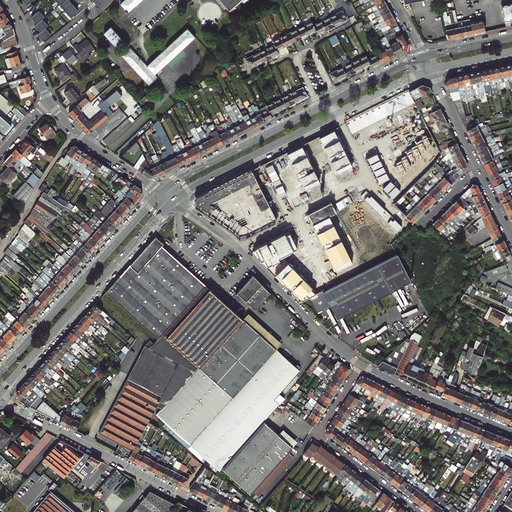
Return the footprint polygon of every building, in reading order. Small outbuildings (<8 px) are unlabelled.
[(71,6),(65,0),(64,0),(57,6),(63,12),(71,6)] [(125,10),(127,12),(140,0),(123,0),(120,3),(126,9),(125,10)] [(215,0),(224,10),(227,8),(220,0),(215,0)] [(229,10),(240,0),(220,0),(227,8),(229,10)] [(371,7),(374,12),(386,5),(383,0),(371,7)] [(197,14),(198,18),(200,22),(203,24),(207,26),(212,26),(216,25),(219,22),(221,19),(222,15),(222,11),(220,7),(218,4),(214,2),(210,1),(206,2),(203,3),(200,6),(198,10),(197,14)] [(506,27),(511,25),(511,2),(511,3),(501,5),(504,21),(505,21),(506,27)] [(374,12),(377,18),(389,11),(386,5),(374,12)] [(76,12),(71,6),(63,12),(65,14),(69,18),(76,12)] [(454,38),(460,37),(457,22),(454,22),(452,10),(450,11),(449,11),(450,16),(451,23),(454,38)] [(333,26),(346,20),(342,11),(329,17),(333,26)] [(377,18),(379,23),(392,16),(389,11),(377,18)] [(43,18),(37,12),(30,18),(35,25),(40,20),(43,18)] [(448,39),(454,38),(451,23),(449,24),(447,17),(446,12),(442,12),(447,36),(448,39)] [(0,27),(10,22),(7,16),(0,20),(0,27)] [(381,28),(388,25),(395,21),(392,16),(379,23),(372,27),(374,29),(380,26),(381,28)] [(326,30),(333,26),(329,17),(321,21),(326,30)] [(466,35),(472,34),(470,22),(469,19),(463,21),(466,35)] [(46,27),(40,20),(35,25),(33,27),(38,33),(43,29),(46,27)] [(318,34),(326,30),(321,21),(313,25),(316,31),(318,34)] [(406,51),(408,44),(395,21),(388,25),(390,28),(392,32),(404,52),(406,51)] [(460,37),(466,35),(463,21),(461,21),(457,22),(460,37)] [(472,34),(485,31),(484,27),(483,21),(475,22),(475,21),(473,21),(470,22),(472,34)] [(4,40),(14,34),(13,27),(10,22),(0,27),(0,34),(4,40)] [(308,35),(316,31),(313,25),(312,22),(304,26),(308,35)] [(300,39),(308,35),(304,26),(296,30),(300,39)] [(116,46),(122,40),(110,27),(103,33),(116,46)] [(157,77),(154,74),(195,37),(187,28),(146,65),(130,48),(121,56),(148,85),(157,77)] [(48,36),(43,29),(38,33),(36,36),(41,42),(48,36)] [(293,42),(300,39),(296,30),(292,32),(288,34),(293,42)] [(396,56),(404,52),(392,32),(385,36),(385,37),(396,56)] [(4,48),(18,43),(14,34),(4,40),(1,41),(4,48)] [(285,46),(293,42),(288,34),(281,37),(285,46)] [(329,37),(331,42),(339,38),(337,34),(329,37)] [(277,50),(285,46),(281,37),(273,41),(274,45),(277,50)] [(390,59),(396,56),(385,37),(380,40),(385,50),(390,59)] [(89,55),(87,52),(93,47),(86,38),(83,41),(83,42),(78,46),(77,45),(76,44),(73,46),(78,53),(83,59),(83,60),(89,55)] [(271,58),(279,54),(277,50),(274,45),(266,49),(271,58)] [(79,62),(83,59),(78,53),(74,56),(69,49),(62,54),(70,64),(76,59),(79,62)] [(263,61),(271,58),(266,49),(258,52),(263,61)] [(8,68),(21,63),(16,50),(8,53),(10,57),(5,59),(8,68)] [(380,64),(390,59),(385,50),(376,55),(380,64)] [(250,68),(263,61),(258,52),(245,59),(250,68)] [(372,68),(380,64),(376,55),(375,54),(368,58),(371,64),(371,65),(372,68)] [(362,68),(371,64),(368,58),(366,55),(358,59),(362,68)] [(355,72),(362,68),(358,59),(350,63),(355,72)] [(74,72),(72,74),(63,63),(55,69),(64,80),(69,76),(71,78),(76,74),(74,72)] [(347,76),(355,72),(350,63),(343,67),(347,76)] [(505,65),(499,67),(502,82),(503,87),(509,85),(505,65)] [(330,74),(334,82),(347,76),(343,67),(330,74)] [(502,82),(499,67),(492,68),(498,94),(501,93),(501,90),(499,82),(502,82)] [(498,94),(492,68),(486,69),(491,91),(492,95),(498,94)] [(486,69),(480,71),(486,96),(492,95),(491,91),(486,69)] [(486,96),(480,71),(474,72),(478,93),(481,92),(483,100),(486,99),(486,96)] [(474,72),(468,73),(473,95),(479,94),(478,93),(474,72)] [(468,73),(462,74),(466,94),(467,97),(470,96),(471,100),(474,100),(473,95),(468,73)] [(456,76),(460,95),(461,98),(464,98),(463,94),(466,94),(462,74),(456,76)] [(9,82),(11,88),(19,85),(29,82),(31,81),(29,75),(9,82)] [(448,77),(445,84),(451,98),(460,95),(456,76),(448,77)] [(21,93),(32,89),(29,82),(19,85),(21,93)] [(413,100),(418,98),(431,92),(429,87),(422,84),(409,91),(413,100)] [(71,104),(79,97),(70,86),(63,93),(67,97),(66,98),(71,104)] [(294,102),(307,96),(303,87),(290,94),(294,102)] [(103,102),(107,107),(122,96),(117,90),(103,102)] [(405,96),(403,97),(407,106),(414,102),(413,100),(409,91),(404,93),(405,96)] [(286,106),(294,102),(290,94),(282,98),(286,106)] [(399,99),(397,100),(401,109),(407,106),(403,97),(402,94),(398,96),(399,99)] [(144,105),(145,104),(149,100),(144,96),(140,100),(144,105)] [(89,125),(78,113),(81,111),(80,109),(88,101),(84,97),(68,112),(84,129),(89,125)] [(393,102),(391,103),(395,112),(401,109),(397,100),(396,97),(392,99),(393,102)] [(279,110),(286,106),(282,98),(275,101),(279,110)] [(418,109),(422,107),(418,98),(413,100),(414,102),(418,109)] [(259,124),(265,121),(260,112),(257,105),(254,107),(251,100),(248,102),(250,106),(259,124)] [(80,109),(81,111),(90,103),(88,101),(80,109)] [(103,111),(108,108),(107,107),(103,102),(102,101),(98,105),(103,111)] [(271,114),(279,110),(275,101),(266,106),(268,109),(271,114)] [(387,102),(383,104),(389,115),(395,112),(391,103),(388,104),(387,102)] [(379,106),(380,108),(378,109),(383,118),(389,115),(383,104),(379,106)] [(254,127),(259,124),(250,106),(247,107),(250,112),(247,113),(254,127)] [(25,115),(28,112),(22,107),(19,110),(25,115)] [(112,112),(94,128),(99,134),(110,123),(110,122),(122,112),(118,107),(112,112)] [(383,118),(378,109),(377,107),(373,109),(374,111),(372,112),(376,121),(383,118)] [(88,134),(94,128),(112,112),(108,108),(103,111),(89,125),(84,129),(88,134)] [(425,122),(426,126),(444,117),(440,109),(437,110),(437,108),(431,111),(431,113),(428,114),(427,115),(430,120),(425,122)] [(271,116),(271,114),(268,109),(260,112),(265,121),(272,118),(271,116)] [(238,135),(244,132),(237,119),(232,110),(227,113),(229,117),(238,135)] [(367,112),(368,114),(366,115),(370,124),(376,121),(372,112),(371,110),(367,112)] [(22,119),(24,116),(19,111),(16,113),(22,119)] [(244,132),(249,129),(242,116),(242,115),(240,111),(237,113),(239,117),(237,119),(244,132)] [(249,129),(254,127),(247,113),(242,115),(242,116),(249,129)] [(360,118),(364,127),(370,124),(366,115),(365,113),(361,115),(362,117),(360,118)] [(228,140),(233,137),(227,125),(225,122),(222,123),(220,120),(218,115),(216,116),(220,124),(228,140)] [(353,121),(358,130),(364,127),(360,118),(359,116),(354,118),(356,120),(353,121)] [(233,137),(238,135),(229,117),(226,119),(229,124),(227,125),(233,137)] [(444,117),(426,126),(428,128),(432,126),(435,132),(434,132),(435,134),(436,134),(441,131),(446,128),(446,127),(448,126),(444,117)] [(464,125),(473,121),(472,117),(466,120),(462,121),(464,125)] [(115,130),(114,129),(102,140),(107,145),(131,124),(126,119),(115,130)] [(348,121),(350,123),(347,124),(352,133),(358,130),(353,121),(352,119),(348,121)] [(0,132),(3,135),(11,125),(5,120),(3,122),(0,120),(0,132)] [(180,164),(176,155),(174,150),(158,120),(154,124),(161,139),(157,141),(164,155),(165,155),(168,160),(165,161),(170,169),(180,164)] [(217,145),(222,143),(215,128),(211,120),(206,123),(208,127),(217,145)] [(473,122),(473,121),(464,125),(466,129),(479,123),(478,120),(475,121),(473,122)] [(469,135),(486,127),(483,121),(479,123),(466,129),(469,135)] [(51,138),(56,134),(47,122),(39,128),(47,139),(50,137),(51,138)] [(202,153),(207,151),(196,130),(193,124),(191,125),(192,128),(197,139),(195,140),(202,153)] [(222,143),(228,140),(220,124),(217,125),(218,127),(215,128),(222,143)] [(207,151),(212,148),(204,133),(201,127),(196,130),(207,151)] [(212,148),(217,145),(208,127),(205,129),(207,132),(204,133),(212,148)] [(488,133),(486,127),(469,135),(472,141),(486,134),(488,133)] [(94,128),(88,134),(95,138),(99,134),(94,128)] [(352,165),(333,129),(319,136),(337,173),(352,165)] [(425,134),(420,137),(421,138),(421,137),(422,139),(420,140),(426,151),(432,148),(425,134)] [(488,138),(486,134),(472,141),(475,147),(495,137),(494,135),(488,138)] [(185,161),(191,158),(184,145),(179,136),(174,139),(176,142),(185,161)] [(191,158),(196,156),(188,139),(187,137),(184,138),(187,144),(184,145),(191,158)] [(487,147),(494,144),(493,141),(496,140),(497,139),(496,137),(495,137),(475,147),(477,152),(487,147)] [(196,156),(202,153),(195,140),(192,141),(191,138),(188,139),(196,156)] [(32,153),(36,149),(26,140),(21,145),(20,144),(16,148),(26,157),(31,152),(32,153)] [(426,151),(420,140),(415,142),(416,143),(416,142),(417,144),(415,145),(421,156),(427,153),(426,151)] [(151,169),(150,169),(141,152),(136,141),(119,157),(148,176),(152,176),(152,173),(153,173),(151,169)] [(437,147),(439,151),(450,145),(448,141),(437,147)] [(180,164),(185,161),(176,142),(173,143),(176,149),(178,154),(176,155),(180,164)] [(445,156),(447,153),(459,148),(456,143),(450,145),(439,151),(440,154),(443,153),(445,156)] [(65,167),(68,162),(78,147),(75,145),(71,146),(64,158),(62,156),(58,162),(65,167)] [(320,182),(301,145),(287,152),(305,189),(320,182)] [(422,158),(421,156),(415,145),(410,147),(410,148),(411,148),(412,149),(410,150),(415,162),(415,161),(422,158)] [(497,150),(500,149),(499,145),(496,146),(488,150),(487,147),(477,152),(480,158),(497,150)] [(67,169),(70,170),(82,150),(78,147),(68,162),(71,163),(67,169)] [(375,147),(362,153),(365,159),(376,153),(378,153),(375,147)] [(30,162),(26,157),(16,148),(12,153),(21,162),(26,166),(30,162)] [(448,159),(461,152),(459,148),(447,153),(447,155),(448,159)] [(490,157),(496,154),(499,153),(503,151),(502,148),(500,149),(497,150),(480,158),(483,164),(492,159),(490,157)] [(77,169),(79,167),(87,154),(82,150),(70,170),(69,171),(72,173),(74,170),(76,172),(77,169)] [(159,174),(165,172),(156,155),(154,150),(151,152),(155,160),(153,161),(159,174)] [(417,164),(415,161),(415,162),(410,150),(405,153),(406,153),(407,154),(405,155),(410,167),(417,164)] [(50,162),(53,157),(47,151),(43,155),(50,162)] [(155,176),(159,174),(153,161),(150,156),(147,157),(144,151),(141,152),(150,169),(151,169),(153,173),(152,173),(152,176),(155,176)] [(451,163),(463,157),(461,152),(448,159),(451,163)] [(17,167),(21,162),(12,153),(4,161),(8,166),(10,167),(14,164),(17,167)] [(376,153),(365,159),(367,163),(369,162),(370,164),(380,160),(376,153)] [(81,168),(84,170),(92,157),(87,154),(79,167),(81,168)] [(165,172),(170,169),(165,161),(163,156),(161,157),(159,154),(156,155),(165,172)] [(411,169),(410,167),(405,155),(400,158),(401,158),(402,160),(399,161),(405,172),(411,169)] [(84,170),(89,173),(97,160),(92,157),(84,170)] [(453,167),(457,165),(465,161),(463,157),(451,163),(452,164),(450,165),(452,168),(453,167)] [(493,162),(492,159),(483,164),(485,169),(500,162),(504,161),(503,161),(502,158),(498,159),(493,162)] [(95,174),(96,173),(98,170),(102,163),(97,160),(89,173),(86,178),(91,181),(91,180),(93,178),(93,177),(95,175),(95,174)] [(383,166),(380,160),(370,164),(368,165),(370,169),(372,168),(373,170),(383,166)] [(405,172),(399,161),(395,163),(395,164),(396,163),(397,165),(394,166),(400,177),(406,174),(405,172)] [(451,174),(456,179),(467,168),(468,166),(465,161),(457,165),(459,166),(456,170),(451,174)] [(503,168),(501,165),(505,164),(504,161),(500,162),(485,169),(488,175),(497,170),(503,168)] [(98,170),(106,177),(111,169),(102,163),(98,170)] [(0,174),(0,176),(7,183),(17,173),(10,167),(8,166),(0,174)] [(386,172),(383,166),(373,170),(371,172),(373,176),(375,175),(376,177),(386,172)] [(39,178),(43,173),(37,167),(33,172),(35,174),(39,178)] [(498,173),(497,170),(488,175),(491,180),(507,173),(511,171),(510,169),(504,171),(504,170),(498,173)] [(222,210),(262,190),(252,170),(221,185),(195,198),(194,206),(204,213),(220,224),(233,233),(239,238),(247,236),(274,223),(275,220),(276,218),(269,204),(235,222),(224,213),(222,210)] [(507,173),(491,180),(494,186),(503,182),(501,179),(507,176),(506,176),(511,173),(511,170),(511,171),(507,173)] [(389,178),(386,172),(376,177),(374,178),(376,182),(378,181),(380,183),(384,181),(389,178)] [(110,181),(112,183),(120,175),(117,173),(110,181)] [(443,176),(451,184),(456,179),(451,174),(449,176),(446,173),(445,174),(443,176)] [(123,187),(122,186),(128,180),(120,175),(112,183),(119,189),(120,190),(123,187)] [(447,188),(451,184),(443,176),(442,175),(438,179),(447,188)] [(389,178),(384,181),(385,185),(383,188),(384,189),(383,191),(386,194),(395,185),(390,180),(389,178)] [(443,192),(447,188),(438,179),(437,178),(433,182),(434,182),(443,192)] [(496,191),(511,185),(508,179),(503,182),(494,186),(496,191)] [(141,195),(141,188),(128,180),(122,186),(123,187),(126,189),(129,187),(140,197),(141,195)] [(20,202),(23,205),(33,188),(31,186),(25,181),(13,196),(20,202)] [(440,196),(443,192),(434,182),(430,186),(440,196)] [(468,198),(480,192),(477,185),(473,184),(460,196),(463,200),(466,198),(468,198)] [(511,191),(511,184),(511,185),(496,191),(499,197),(511,191)] [(400,190),(395,185),(386,194),(389,198),(391,196),(393,198),(400,190)] [(436,199),(440,196),(430,186),(426,189),(436,199)] [(134,203),(138,199),(126,189),(123,187),(120,190),(134,203)] [(138,199),(140,197),(129,187),(126,189),(138,199)] [(48,195),(53,198),(56,192),(51,189),(48,195)] [(131,208),(134,203),(120,190),(119,189),(115,193),(119,197),(131,208)] [(432,203),(436,199),(426,189),(425,189),(421,192),(423,194),(432,203)] [(378,202),(366,190),(360,196),(372,208),(378,202)] [(502,203),(511,198),(511,191),(499,197),(502,203)] [(54,198),(53,198),(48,195),(43,192),(41,196),(51,202),(54,198)] [(470,202),(471,203),(483,197),(480,192),(468,198),(466,198),(463,200),(465,202),(467,201),(469,200),(470,202)] [(428,207),(432,203),(423,194),(419,198),(428,207)] [(424,211),(428,207),(419,198),(416,195),(412,199),(413,200),(415,201),(424,211)] [(59,213),(62,209),(65,205),(62,204),(62,203),(59,201),(58,201),(54,198),(51,202),(41,196),(34,206),(53,219),(54,218),(58,214),(59,213)] [(467,205),(468,205),(465,202),(463,200),(460,196),(456,200),(463,207),(467,205)] [(127,212),(131,208),(119,197),(115,201),(127,212)] [(471,209),(472,209),(485,202),(483,197),(471,203),(468,205),(467,205),(469,208),(469,209),(471,208),(471,209)] [(511,205),(511,198),(502,203),(505,209),(511,205)] [(469,213),(466,210),(463,207),(456,200),(452,204),(465,217),(469,213)] [(123,216),(127,212),(115,201),(111,206),(123,216)] [(420,215),(424,211),(415,201),(411,205),(420,215)] [(335,269),(351,260),(329,215),(330,215),(330,214),(335,212),(336,212),(331,202),(307,213),(335,269)] [(389,214),(378,202),(372,208),(384,219),(389,214)] [(475,213),(488,207),(485,202),(472,209),(475,213)] [(119,221),(123,216),(111,206),(108,203),(105,208),(119,221)] [(417,219),(420,215),(411,205),(410,204),(409,204),(405,207),(407,209),(417,219)] [(465,217),(452,204),(448,208),(460,220),(465,225),(468,228),(472,224),(469,221),(465,217)] [(115,225),(119,221),(105,208),(102,205),(98,210),(115,225)] [(50,223),(53,219),(34,206),(30,212),(31,213),(46,227),(50,223)] [(479,217),(490,212),(488,207),(475,213),(473,214),(471,215),(473,217),(476,219),(479,217)] [(456,224),(460,220),(448,208),(444,212),(455,223),(456,224)] [(413,223),(417,219),(407,209),(403,213),(413,223)] [(111,230),(115,225),(98,210),(94,214),(111,230)] [(450,225),(451,226),(455,223),(444,212),(441,216),(450,225)] [(467,229),(471,234),(485,224),(492,238),(501,233),(490,212),(479,217),(476,219),(472,224),(468,228),(467,229)] [(49,229),(46,227),(31,213),(27,218),(33,223),(42,231),(45,234),(49,229)] [(107,234),(111,230),(94,214),(90,218),(92,220),(107,234)] [(402,226),(389,214),(384,219),(396,232),(402,226)] [(448,227),(450,225),(441,216),(437,220),(446,229),(447,228),(444,225),(445,224),(448,227)] [(29,227),(33,223),(27,218),(23,222),(27,225),(29,227)] [(103,238),(107,234),(92,220),(90,222),(94,225),(92,227),(103,238)] [(444,232),(447,230),(446,229),(437,220),(433,224),(444,235),(445,234),(444,232)] [(95,247),(99,243),(85,229),(77,222),(75,225),(80,229),(81,230),(79,233),(85,238),(88,241),(95,247)] [(23,230),(28,234),(32,230),(29,227),(27,225),(23,230)] [(99,243),(103,238),(92,227),(90,229),(87,227),(85,229),(99,243)] [(24,238),(28,234),(23,230),(21,228),(18,233),(18,234),(24,238)] [(462,234),(465,238),(472,234),(471,234),(467,229),(464,232),(462,234)] [(310,297),(317,293),(309,285),(310,284),(284,257),(283,255),(297,248),(288,230),(257,246),(252,251),(278,278),(289,290),(299,300),(303,301),(310,297)] [(91,252),(95,247),(88,241),(86,242),(83,240),(76,233),(74,236),(76,238),(91,252)] [(497,250),(506,246),(501,233),(492,238),(495,244),(490,246),(491,248),(485,251),(485,252),(481,254),(483,257),(497,250)] [(20,242),(24,238),(18,234),(15,237),(15,238),(20,242)] [(160,241),(155,236),(106,292),(158,339),(162,334),(206,285),(161,245),(163,244),(160,241)] [(18,244),(20,242),(15,238),(11,243),(12,244),(18,248),(18,249),(20,246),(18,244)] [(88,256),(91,252),(76,238),(72,242),(73,243),(88,256)] [(83,261),(88,256),(73,243),(71,245),(66,242),(65,244),(83,261)] [(80,265),(83,261),(65,244),(64,243),(61,245),(67,250),(65,252),(80,265)] [(14,253),(18,248),(12,244),(8,248),(14,253)] [(506,262),(511,259),(511,257),(506,246),(497,250),(501,258),(503,257),(506,262)] [(9,256),(10,258),(14,253),(8,248),(8,247),(4,252),(9,256)] [(72,273),(76,269),(61,256),(57,252),(55,255),(56,256),(58,258),(57,260),(60,263),(72,273)] [(76,269),(80,265),(65,252),(61,256),(76,269)] [(372,267),(371,265),(317,293),(310,297),(318,312),(331,305),(338,318),(412,280),(398,254),(397,254),(372,267)] [(17,271),(20,267),(10,258),(9,256),(5,261),(12,267),(15,270),(17,271)] [(8,272),(10,270),(3,263),(5,261),(3,259),(0,262),(0,264),(7,271),(8,272)] [(10,270),(12,267),(5,261),(3,263),(10,270)] [(68,278),(72,273),(60,263),(58,265),(55,262),(53,264),(68,278)] [(477,272),(480,270),(473,262),(470,264),(477,272)] [(484,271),(487,277),(509,270),(508,268),(507,265),(507,263),(484,271)] [(64,282),(68,278),(53,264),(51,267),(54,269),(52,271),(64,282)] [(60,286),(64,282),(52,271),(50,273),(46,269),(46,270),(43,268),(42,270),(45,273),(60,286)] [(56,291),(60,286),(45,273),(41,277),(56,291)] [(270,292),(253,275),(237,293),(255,309),(270,292)] [(479,281),(485,283),(487,278),(481,275),(479,281)] [(52,295),(56,291),(41,277),(40,276),(38,278),(37,278),(35,280),(52,295)] [(48,300),(52,295),(35,280),(31,285),(36,289),(48,300)] [(511,295),(511,288),(498,282),(497,282),(495,288),(502,291),(509,294),(511,295)] [(44,304),(48,300),(36,289),(35,291),(26,283),(23,286),(28,290),(44,304)] [(200,367),(220,344),(243,318),(242,318),(206,285),(162,334),(199,366),(200,367)] [(40,309),(44,304),(28,290),(24,295),(25,295),(40,309)] [(36,313),(40,309),(25,295),(23,297),(19,293),(17,296),(36,313)] [(32,317),(36,313),(17,296),(15,298),(22,305),(21,307),(32,317)] [(379,299),(376,300),(381,310),(384,309),(379,299)] [(103,319),(107,315),(95,304),(91,308),(103,319)] [(29,322),(32,317),(21,307),(18,310),(12,305),(11,306),(16,310),(29,322)] [(511,315),(493,307),(487,319),(499,326),(502,321),(505,323),(511,326),(511,315)] [(108,323),(103,319),(91,308),(87,313),(100,324),(102,322),(106,325),(108,323)] [(25,326),(29,322),(16,310),(12,315),(25,326)] [(21,330),(25,326),(12,315),(10,313),(6,317),(8,318),(21,330)] [(101,325),(100,324),(87,313),(83,317),(95,328),(97,329),(101,325)] [(276,348),(281,343),(248,314),(243,319),(276,348)] [(93,330),(95,328),(83,317),(79,321),(89,330),(91,328),(93,330)] [(17,335),(21,330),(8,318),(4,323),(17,335)] [(200,433),(229,400),(261,365),(276,348),(243,319),(243,318),(220,344),(200,367),(199,366),(177,390),(165,403),(161,408),(156,414),(165,422),(162,425),(180,441),(187,448),(189,445),(192,441),(200,433)] [(93,334),(89,330),(79,321),(75,326),(87,336),(92,341),(94,339),(91,336),(93,334)] [(13,339),(17,335),(4,323),(0,326),(0,327),(1,329),(13,339)] [(83,341),(87,336),(75,326),(71,330),(83,341)] [(0,335),(9,343),(13,339),(1,329),(0,329),(0,335)] [(81,343),(83,341),(71,330),(67,335),(83,349),(85,346),(81,343)] [(165,403),(177,390),(199,366),(162,334),(158,339),(153,343),(149,340),(145,345),(139,357),(120,392),(109,413),(99,433),(120,444),(132,450),(137,441),(141,433),(146,424),(148,421),(156,405),(161,408),(165,403)] [(0,343),(5,348),(9,343),(0,335),(0,343)] [(85,351),(83,349),(67,335),(63,339),(76,350),(78,352),(80,350),(83,353),(85,351)] [(377,365),(394,373),(410,339),(407,337),(377,365)] [(74,352),(76,350),(63,339),(59,343),(76,358),(78,356),(76,354),(74,352)] [(402,377),(404,373),(415,350),(418,343),(415,341),(410,339),(394,373),(402,377)] [(470,379),(475,381),(490,343),(480,339),(477,346),(467,370),(464,376),(470,379)] [(74,360),(76,358),(59,343),(55,348),(68,359),(70,357),(74,360)] [(462,368),(467,370),(477,346),(472,344),(467,358),(462,356),(462,357),(460,360),(465,362),(462,368)] [(119,355),(123,358),(130,348),(125,345),(119,355)] [(71,362),(68,359),(55,348),(51,352),(67,366),(71,362)] [(221,468),(242,445),(264,422),(268,417),(279,404),(274,399),(278,394),(288,383),(299,370),(297,368),(299,366),(297,364),(295,366),(276,348),(261,365),(229,400),(200,433),(192,441),(189,445),(190,445),(188,448),(201,461),(204,458),(219,471),(221,468)] [(404,373),(414,377),(419,367),(412,364),(414,360),(418,351),(415,350),(404,373)] [(67,366),(51,352),(47,357),(60,367),(60,368),(62,365),(65,368),(67,366)] [(318,376),(329,361),(320,354),(305,372),(309,375),(312,371),(318,376)] [(58,370),(60,367),(47,357),(44,361),(60,375),(62,373),(58,370)] [(60,376),(60,375),(44,361),(40,365),(52,376),(57,380),(60,376)] [(330,371),(331,369),(334,365),(329,361),(318,376),(323,380),(325,377),(328,373),(330,371)] [(350,371),(349,368),(337,361),(334,365),(347,374),(350,371)] [(424,382),(435,387),(440,377),(432,373),(437,364),(434,362),(430,370),(429,372),(424,382)] [(50,378),(52,376),(40,365),(36,369),(52,384),(54,382),(50,378)] [(345,378),(347,374),(334,365),(331,369),(336,372),(345,378)] [(414,377),(424,382),(429,372),(423,369),(424,367),(422,366),(420,365),(419,367),(414,377)] [(435,387),(442,391),(448,379),(444,377),(447,371),(445,371),(446,368),(444,367),(440,377),(435,387)] [(440,395),(445,397),(455,371),(457,369),(455,368),(454,371),(452,375),(450,375),(448,379),(442,391),(440,395)] [(48,388),(52,384),(36,369),(32,374),(45,386),(48,388)] [(342,382),(345,378),(336,372),(335,374),(330,371),(328,373),(342,382)] [(445,397),(451,399),(451,397),(455,389),(456,386),(454,385),(456,382),(455,382),(458,374),(457,373),(457,372),(455,371),(445,397)] [(339,387),(342,382),(328,373),(325,377),(339,387)] [(43,389),(45,386),(32,374),(28,378),(43,392),(44,390),(43,389)] [(350,394),(355,397),(360,389),(361,387),(366,376),(364,375),(360,377),(353,389),(350,394)] [(363,392),(365,392),(371,379),(366,376),(361,387),(365,389),(363,392)] [(337,391),(339,387),(325,377),(323,380),(322,381),(337,391)] [(45,394),(43,392),(28,378),(24,383),(39,396),(41,398),(45,394)] [(369,395),(376,382),(371,379),(365,392),(369,395)] [(334,395),(337,391),(322,381),(319,385),(322,387),(334,395)] [(374,397),(380,384),(376,382),(369,395),(374,397)] [(30,406),(39,396),(24,383),(16,392),(17,399),(30,406)] [(380,396),(385,386),(380,384),(374,397),(374,398),(375,399),(375,398),(378,399),(380,396)] [(454,401),(460,403),(467,387),(467,386),(461,384),(458,391),(454,401)] [(385,398),(391,389),(385,386),(380,396),(378,399),(377,400),(374,404),(373,405),(376,408),(381,401),(383,397),(385,398)] [(331,399),(334,395),(322,387),(319,391),(331,399)] [(460,403),(465,405),(471,389),(467,387),(460,403)] [(484,412),(489,415),(495,402),(496,399),(499,391),(494,388),(492,392),(491,394),(494,394),(491,402),(492,403),(492,404),(488,403),(484,412)] [(328,403),(331,399),(319,391),(316,389),(314,391),(313,393),(328,403)] [(388,404),(396,391),(391,389),(385,398),(383,402),(379,409),(381,410),(380,412),(382,413),(388,404)] [(465,405),(470,407),(476,391),(471,389),(465,405)] [(326,408),(328,403),(313,393),(309,391),(308,390),(305,394),(311,398),(326,408)] [(393,407),(394,408),(401,394),(396,391),(388,404),(391,405),(387,412),(389,414),(393,407)] [(470,407),(474,409),(480,396),(477,395),(478,392),(476,391),(470,407)] [(361,401),(360,400),(358,398),(355,397),(350,394),(350,393),(346,399),(355,404),(360,408),(364,402),(362,401),(361,401)] [(279,404),(284,399),(278,394),(274,399),(279,404)] [(397,412),(406,396),(401,394),(394,408),(393,407),(389,414),(391,415),(394,411),(397,412)] [(474,409),(479,411),(485,395),(484,395),(483,397),(480,396),(474,409)] [(479,411),(484,412),(488,403),(490,397),(485,395),(479,411)] [(30,406),(36,409),(43,400),(41,398),(39,396),(30,406)] [(401,416),(410,399),(406,396),(397,412),(394,417),(396,418),(399,414),(401,416)] [(489,415),(494,417),(502,398),(501,397),(499,401),(498,403),(495,402),(489,415)] [(494,417),(499,419),(505,406),(502,405),(503,402),(504,397),(503,397),(502,398),(494,417)] [(323,412),(326,408),(311,398),(308,402),(323,412)] [(353,408),(355,404),(346,399),(343,403),(356,411),(356,410),(353,408)] [(412,411),(416,401),(410,399),(401,416),(398,421),(400,422),(404,416),(408,418),(410,415),(412,411)] [(62,416),(59,413),(43,400),(36,409),(59,421),(62,416)] [(415,417),(421,403),(416,401),(412,411),(410,415),(415,417)] [(499,419),(504,421),(511,402),(511,401),(509,404),(510,405),(509,406),(505,405),(505,406),(499,419)] [(320,417),(323,412),(308,402),(305,406),(307,408),(320,417)] [(358,412),(356,411),(343,403),(340,408),(355,417),(358,412)] [(415,417),(420,419),(426,405),(421,403),(415,417)] [(59,421),(65,424),(72,410),(73,411),(77,407),(76,406),(74,404),(70,409),(67,407),(65,411),(62,416),(59,421)] [(425,421),(431,407),(426,405),(420,419),(425,421)] [(70,427),(75,419),(79,414),(77,412),(80,409),(77,407),(73,411),(72,410),(65,424),(70,427)] [(430,423),(436,409),(431,407),(425,421),(430,423)] [(317,421),(320,417),(307,408),(304,412),(317,421)] [(358,419),(355,417),(340,408),(337,413),(350,421),(351,418),(356,421),(358,419)] [(435,425),(441,411),(436,409),(430,423),(435,425)] [(76,430),(80,421),(84,418),(87,414),(86,412),(83,410),(79,414),(75,419),(70,427),(76,430)] [(314,426),(317,421),(304,412),(302,411),(299,416),(314,426)] [(440,427),(446,413),(441,411),(435,425),(440,427)] [(347,425),(350,421),(337,413),(334,417),(347,425)] [(444,430),(451,415),(446,413),(440,427),(439,428),(443,429),(442,431),(443,432),(444,431),(444,430)] [(449,433),(456,417),(451,415),(444,430),(444,431),(449,433)] [(347,425),(334,417),(331,422),(341,428),(343,429),(344,430),(346,426),(347,425)] [(455,441),(466,421),(456,417),(449,433),(447,435),(444,441),(452,446),(455,441)] [(461,443),(470,423),(466,421),(455,441),(458,442),(460,444),(461,443)] [(271,471),(273,468),(270,466),(251,451),(266,432),(270,427),(264,422),(242,445),(221,468),(250,494),(271,471)] [(340,429),(341,428),(331,422),(326,431),(326,433),(328,435),(333,427),(334,428),(335,427),(338,428),(340,429)] [(467,446),(470,440),(476,425),(470,423),(461,443),(465,445),(467,447),(467,446)] [(0,445),(1,446),(10,435),(1,427),(2,426),(0,425),(0,445)] [(474,442),(476,437),(480,427),(476,425),(470,440),(474,442)] [(270,466),(273,468),(292,448),(292,447),(278,435),(270,427),(266,432),(251,451),(270,466)] [(338,430),(341,432),(343,429),(341,428),(340,429),(338,428),(335,427),(334,428),(333,427),(328,435),(333,438),(338,430)] [(479,446),(481,440),(485,429),(480,427),(476,437),(479,438),(477,443),(474,449),(476,450),(478,447),(479,446)] [(19,435),(28,443),(36,435),(32,432),(31,433),(26,428),(19,435)] [(292,447),(297,442),(283,429),(278,435),(292,447)] [(341,444),(345,438),(348,433),(344,430),(343,429),(341,432),(338,430),(333,438),(341,444)] [(486,453),(488,450),(495,433),(485,429),(481,440),(485,441),(484,445),(485,447),(484,448),(482,449),(482,450),(480,453),(476,450),(473,455),(465,467),(474,473),(481,461),(486,453)] [(341,444),(345,447),(351,438),(349,437),(352,433),(349,431),(348,433),(345,438),(341,444)] [(15,468),(21,473),(53,435),(47,432),(15,468)] [(491,457),(494,452),(501,436),(495,433),(488,450),(486,453),(490,455),(488,459),(490,460),(490,459),(491,457)] [(349,450),(353,453),(362,440),(360,439),(362,435),(360,434),(358,437),(355,441),(349,450)] [(353,453),(357,456),(365,444),(363,443),(365,441),(368,435),(366,434),(362,440),(353,453)] [(497,456),(506,438),(501,436),(494,452),(497,453),(494,458),(496,459),(497,456)] [(345,447),(349,450),(355,441),(351,438),(345,447)] [(357,456),(361,460),(367,451),(365,449),(369,443),(372,439),(370,438),(367,442),(365,444),(357,456)] [(504,454),(511,440),(506,438),(497,456),(500,458),(499,458),(502,459),(503,457),(504,456),(504,455),(504,454)] [(88,476),(101,460),(61,439),(43,460),(65,478),(74,467),(85,477),(88,476)] [(361,460),(365,463),(372,454),(370,452),(372,449),(377,442),(375,440),(371,445),(367,451),(361,460)] [(128,458),(133,460),(142,444),(137,441),(132,450),(128,458)] [(138,463),(146,467),(151,458),(155,450),(157,446),(150,442),(147,447),(138,463)] [(13,443),(7,449),(17,458),(23,452),(13,443)] [(342,463),(339,460),(340,459),(339,459),(338,460),(335,457),(336,456),(330,452),(329,453),(326,451),(327,450),(326,449),(326,450),(322,448),(323,447),(320,444),(319,446),(316,444),(315,445),(312,443),(303,454),(307,457),(307,455),(310,458),(312,456),(314,458),(314,459),(321,464),(322,463),(327,468),(327,469),(334,474),(334,473),(337,475),(340,472),(342,468),(345,464),(343,462),(342,463)] [(115,451),(128,458),(132,450),(120,444),(115,451)] [(133,460),(138,463),(147,447),(142,444),(133,460)] [(365,463),(370,466),(376,458),(374,456),(382,447),(379,445),(375,450),(372,454),(365,463)] [(382,458),(383,457),(384,455),(387,452),(383,449),(376,458),(370,466),(373,469),(382,458)] [(151,470),(154,465),(160,453),(157,451),(153,459),(151,458),(146,467),(151,470)] [(151,470),(155,473),(161,463),(159,462),(163,454),(160,453),(154,465),(151,470)] [(274,469),(279,473),(293,457),(288,453),(274,469)] [(155,473),(160,475),(170,457),(166,454),(165,455),(161,463),(155,473)] [(504,456),(503,457),(502,459),(501,460),(511,467),(511,457),(504,454),(504,455),(504,456)] [(373,469),(377,472),(386,461),(387,461),(388,460),(387,459),(388,458),(384,455),(383,457),(384,457),(383,459),(382,458),(373,469)] [(191,459),(188,463),(196,468),(199,462),(198,461),(192,456),(191,459)] [(510,472),(511,468),(511,467),(501,460),(502,459),(499,458),(500,458),(497,456),(496,459),(496,460),(494,462),(494,463),(495,463),(498,465),(510,472)] [(160,475),(166,478),(175,462),(176,460),(170,457),(160,475)] [(377,472),(381,475),(390,464),(391,464),(392,463),(391,462),(388,460),(387,461),(386,461),(377,472)] [(385,478),(389,481),(398,469),(399,470),(400,469),(399,468),(402,464),(399,461),(397,464),(398,465),(396,466),(395,467),(394,466),(385,478)] [(166,478),(172,481),(179,467),(181,465),(175,462),(166,478)] [(389,481),(393,484),(402,472),(403,473),(404,472),(403,471),(405,468),(407,465),(404,462),(402,464),(399,468),(400,469),(399,470),(398,469),(389,481)] [(381,475),(385,478),(394,466),(392,465),(393,464),(392,463),(391,464),(390,464),(381,475)] [(507,476),(510,472),(498,465),(495,463),(492,467),(495,469),(507,476)] [(345,475),(346,476),(351,468),(345,464),(342,468),(340,472),(336,478),(341,481),(344,478),(345,479),(346,478),(344,476),(345,475)] [(172,481),(177,484),(184,471),(186,468),(181,465),(179,467),(172,481)] [(504,481),(507,476),(495,469),(492,467),(488,465),(486,469),(492,472),(491,473),(504,481)] [(201,485),(201,484),(205,478),(204,478),(209,470),(205,467),(195,479),(189,487),(190,489),(190,491),(196,494),(201,485)] [(341,481),(346,485),(356,472),(351,468),(346,476),(345,475),(344,476),(346,478),(345,479),(344,478),(341,481)] [(393,484),(397,487),(406,475),(407,476),(408,475),(407,474),(409,471),(405,468),(403,471),(404,472),(403,473),(402,472),(393,484)] [(253,492),(258,496),(279,473),(274,469),(269,474),(253,492)] [(118,486),(123,488),(126,482),(116,476),(119,472),(116,470),(110,479),(106,485),(110,487),(110,488),(115,491),(118,486)] [(180,486),(183,486),(191,475),(184,471),(177,484),(180,486)] [(397,487),(401,490),(410,478),(411,479),(412,478),(411,478),(413,474),(414,474),(409,471),(407,474),(408,475),(407,476),(406,475),(397,487)] [(354,486),(355,485),(352,483),(353,482),(354,483),(360,475),(356,472),(346,485),(344,488),(348,491),(351,488),(352,486),(352,485),(354,486)] [(501,485),(504,481),(491,473),(490,473),(487,477),(501,485)] [(401,490),(404,493),(417,477),(413,474),(411,478),(412,478),(411,479),(410,478),(401,490)] [(404,493),(409,497),(416,488),(413,486),(418,480),(421,475),(419,474),(417,477),(404,493)] [(356,489),(360,485),(365,478),(360,475),(354,483),(353,482),(352,483),(355,485),(354,486),(352,485),(352,486),(356,489)] [(498,490),(501,485),(487,477),(485,475),(484,478),(486,479),(485,481),(483,480),(482,479),(481,480),(484,482),(484,481),(498,490)] [(201,497),(206,487),(207,485),(208,482),(209,480),(205,478),(201,485),(196,494),(201,497)] [(206,499),(211,502),(219,488),(223,480),(220,478),(215,489),(212,488),(211,490),(206,499)] [(361,493),(363,489),(369,481),(365,478),(360,485),(356,489),(357,490),(361,493)] [(413,500),(417,502),(426,490),(428,487),(432,482),(428,479),(424,484),(423,487),(413,500)] [(495,494),(498,490),(484,481),(484,482),(481,480),(481,481),(481,482),(483,483),(481,485),(495,494)] [(363,494),(365,496),(373,485),(369,481),(363,489),(361,493),(357,498),(359,499),(363,494)] [(409,497),(413,500),(423,487),(424,484),(420,482),(416,488),(409,497)] [(362,500),(366,503),(373,494),(377,488),(373,485),(365,496),(362,500)] [(417,502),(421,505),(430,493),(432,490),(436,485),(435,485),(431,489),(428,487),(426,490),(417,502)] [(492,499),(495,494),(481,485),(480,485),(477,490),(492,499)] [(201,497),(206,499),(211,490),(209,489),(206,487),(201,497)] [(211,502),(222,508),(227,498),(229,494),(227,492),(226,494),(220,490),(220,489),(219,488),(211,502)] [(425,508),(428,511),(438,498),(437,497),(438,497),(437,496),(442,489),(440,488),(436,493),(425,508)] [(490,503),(492,499),(477,490),(476,489),(474,493),(490,503)] [(421,505),(425,508),(436,493),(432,490),(430,493),(421,505)] [(168,511),(176,504),(150,491),(146,494),(131,511),(76,511),(56,495),(52,491),(33,511),(168,511)] [(375,504),(381,508),(389,497),(383,492),(378,498),(375,504)] [(428,511),(429,511),(434,511),(441,503),(443,501),(445,499),(442,497),(445,493),(443,492),(438,498),(428,511)] [(222,508),(227,510),(234,497),(234,496),(229,493),(229,494),(227,498),(222,508)] [(487,507),(490,503),(474,493),(471,497),(487,507)] [(321,499),(328,504),(332,499),(330,497),(325,494),(321,499)] [(227,510),(229,511),(232,511),(237,504),(239,500),(236,498),(237,496),(236,495),(234,497),(227,510)] [(386,511),(394,501),(389,497),(381,508),(378,511),(386,511)] [(484,511),(487,507),(471,497),(469,500),(468,501),(484,511)] [(254,511),(250,510),(253,504),(246,499),(242,506),(239,511),(254,511)] [(386,511),(395,511),(400,506),(394,501),(386,511)] [(440,511),(447,511),(451,508),(453,505),(455,503),(452,501),(448,505),(444,510),(443,509),(440,511)] [(476,511),(483,511),(484,511),(468,501),(467,504),(462,501),(462,502),(463,503),(467,505),(476,511)] [(511,511),(511,504),(507,501),(503,506),(511,511)] [(434,511),(440,511),(443,509),(446,504),(448,503),(446,502),(445,503),(444,505),(441,503),(434,511)]
